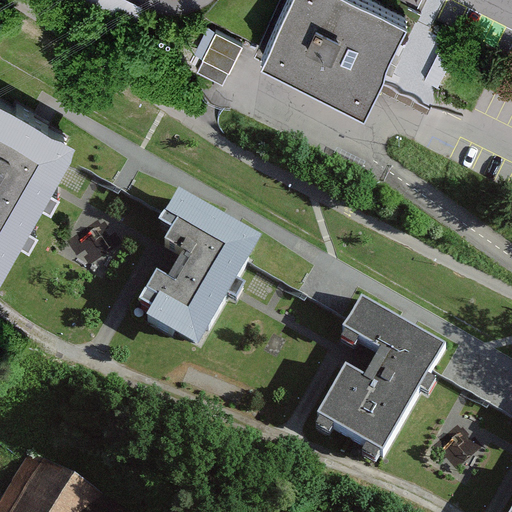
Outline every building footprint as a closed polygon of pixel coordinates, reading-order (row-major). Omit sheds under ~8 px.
[(133,0),(71,0),(133,29),(145,5),(133,0)] [(405,18),(368,0),(280,0),(259,44),(256,51),(363,104),(405,18)] [(198,70),(223,83),(243,43),(216,29),(208,25),(194,53),(204,58),(198,70)] [(454,52),(444,47),(430,76),(440,81),(454,52)] [(0,96),(0,270),(20,235),(29,240),(37,225),(29,221),(42,198),(51,204),(61,187),(53,182),(63,165),(77,140),(0,96)] [(366,164),(337,150),(332,160),(361,174),(366,164)] [(168,218),(160,232),(172,239),(164,253),(183,264),(168,289),(156,282),(139,311),(153,319),(149,326),(199,355),(251,266),(262,247),(179,199),(168,218)] [(365,305),(346,337),(385,359),(370,385),(349,373),(320,424),(386,461),(448,353),(365,305)] [(142,511),(29,446),(0,496),(0,511),(142,511)]
